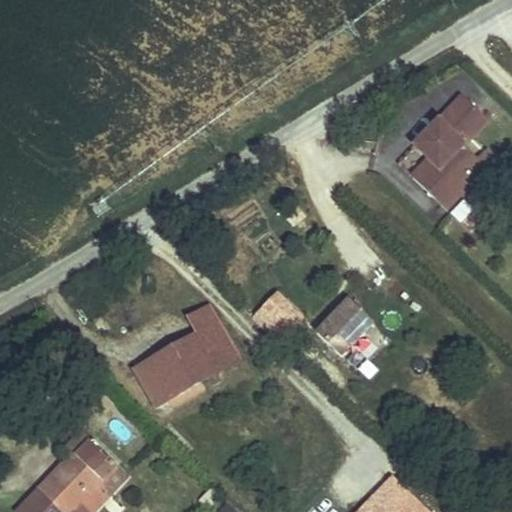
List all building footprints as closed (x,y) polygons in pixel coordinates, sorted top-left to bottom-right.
[(471,153),(494,130),(469,107),(423,154),(434,164),(415,183),(450,216),(499,165),(490,157),(483,164),(471,153)] [(286,332),(304,313),(277,287),(259,305),(286,332)] [(355,306),(321,337),(345,363),(379,329),(355,306)] [(136,373),(155,410),(241,365),(214,313),(192,324),(200,341),(136,373)] [(192,324),(127,356),(136,373),(200,341),(192,324)] [(97,511),(128,477),(80,435),(60,458),(65,463),(23,511),(97,511)]
